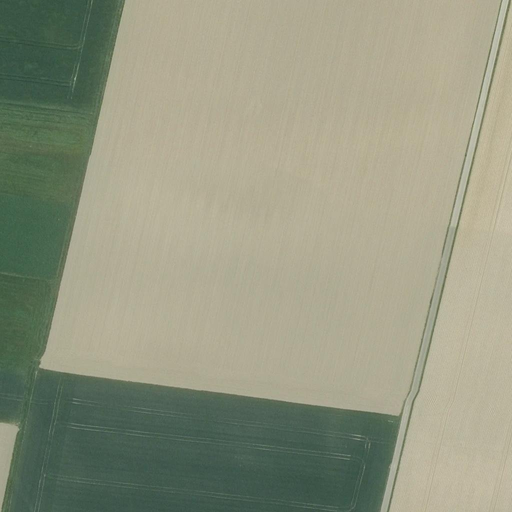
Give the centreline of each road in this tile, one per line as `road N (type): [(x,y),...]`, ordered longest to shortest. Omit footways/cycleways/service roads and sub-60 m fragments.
road 1 (track): [(385,511),(505,0)]
road 2 (track): [(16,511),(127,0)]
